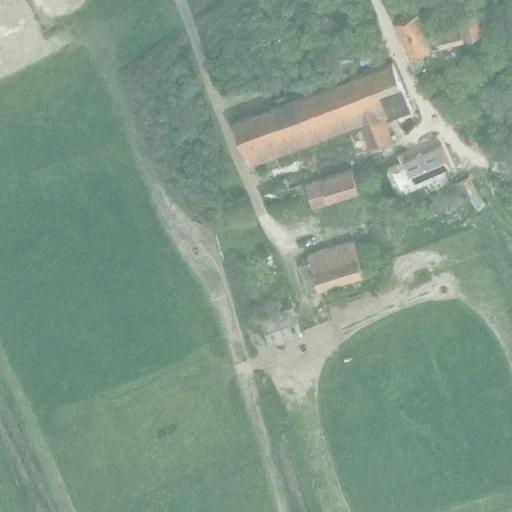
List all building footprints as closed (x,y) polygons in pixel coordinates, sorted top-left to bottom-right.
[(430,48),(416,14),(396,22),(415,69),(426,64),(421,52),(430,48)] [(481,35),(475,14),(459,18),(461,24),(437,31),(441,46),(481,35)] [(245,163),(406,104),(390,61),(288,99),(229,121),(245,163)] [(413,157),(423,180),(452,167),(443,145),(413,157)] [(309,205),(355,192),(349,170),(317,178),(316,176),(302,180),(309,205)] [(473,206),(481,201),(467,175),(458,180),(473,206)] [(353,239),(308,253),(309,258),(296,262),(305,291),(364,272),(353,239)] [(267,348),(299,335),(289,308),(257,320),(267,348)]
